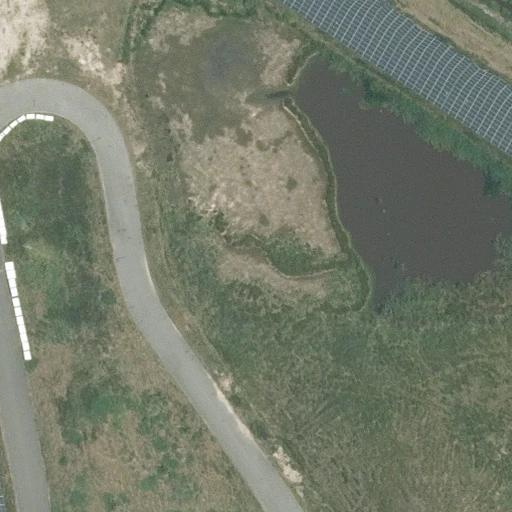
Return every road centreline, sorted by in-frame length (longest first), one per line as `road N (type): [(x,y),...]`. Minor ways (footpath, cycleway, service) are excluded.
road 1 (unknown): [(281,511),(139,303),(112,168),(90,119),(47,99),(0,112)]
road 2 (unknown): [(0,329),(35,511)]
